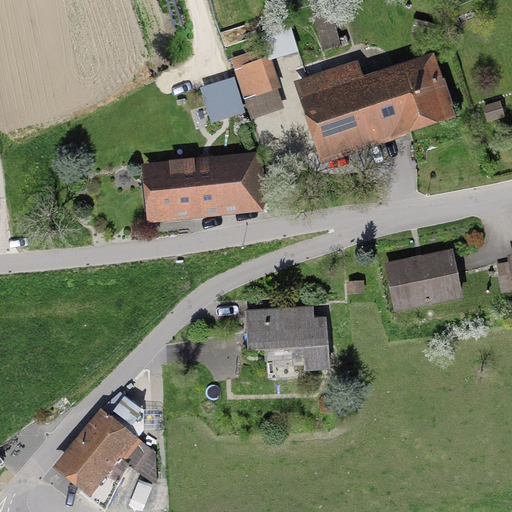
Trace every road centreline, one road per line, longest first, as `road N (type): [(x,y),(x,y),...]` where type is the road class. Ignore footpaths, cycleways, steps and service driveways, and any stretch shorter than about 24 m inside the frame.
road 1 (residential): [(6,511),(37,466),(182,311),(243,272),(395,216)]
road 2 (residential): [(395,216),(0,263)]
